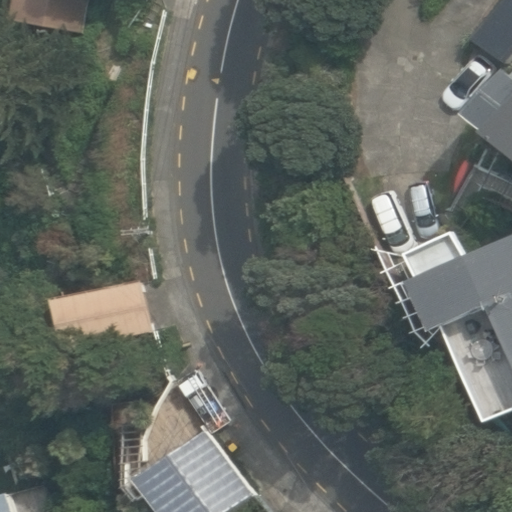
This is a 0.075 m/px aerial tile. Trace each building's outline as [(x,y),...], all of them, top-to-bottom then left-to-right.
[(24,0),(20,19),(88,33),(94,0),(24,0)] [(511,0),(504,0),(477,38),(508,60),(511,54),(511,0)] [(511,129),(508,134),(511,137),(511,92),(496,111),(511,124),(511,129)] [(511,333),(511,239),(421,282),(444,330),(498,304),(511,333)] [(65,283),(72,338),(149,329),(142,275),(65,283)] [(0,511),(59,511),(51,484),(22,492),(1,423),(0,423),(0,511)] [(141,479),(166,511),(231,511),(255,493),(205,429),(141,479)]
